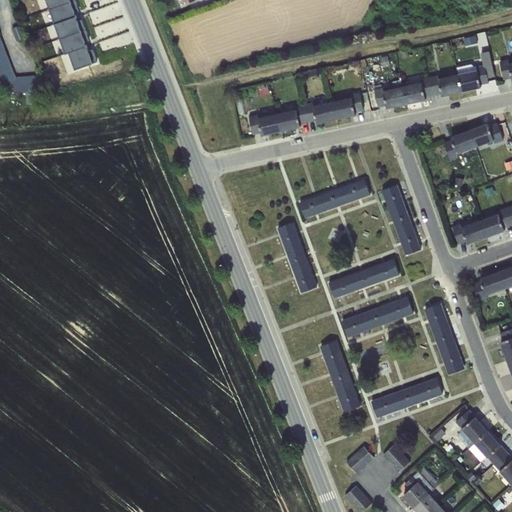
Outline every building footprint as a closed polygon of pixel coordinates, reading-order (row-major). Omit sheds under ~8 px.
[(69,0),(48,0),(64,53),(70,51),(75,67),(98,61),(94,47),(91,48),(82,18),(75,20),(69,0)] [(0,72),(3,82),(9,82),(9,91),(22,91),(39,85),(34,73),(18,73),(12,55),(12,45),(21,69),(34,65),(34,59),(24,32),(24,34),(19,20),(11,20),(9,15),(9,49),(3,33),(0,26),(0,72)] [(511,78),(511,61),(510,62),(509,59),(499,61),(503,79),(511,78)] [(476,69),(457,74),(461,92),(481,88),(481,85),(489,83),(485,65),(476,67),(476,69)] [(442,96),(461,92),(457,74),(439,78),(438,74),(429,76),(433,95),(442,93),(442,96)] [(425,96),(433,95),(429,76),(420,78),(421,81),(402,86),(406,104),(426,100),(425,96)] [(387,108),(406,104),(402,86),(384,89),(383,86),(374,88),(378,107),(386,105),(387,108)] [(351,97),(331,101),(335,120),(356,115),(355,113),(363,111),(359,92),(350,94),(351,97)] [(317,124),(335,120),(331,101),(313,105),(313,102),(304,104),(308,122),(316,121),(317,124)] [(300,124),(308,122),(304,104),(294,106),(295,109),(276,113),(280,132),(300,127),(300,124)] [(261,136),(280,132),(276,113),(258,117),(259,121),(249,123),(252,135),(260,133),(261,136)] [(488,123),(470,130),(477,148),(494,142),(496,145),(504,141),(498,124),(490,127),(488,123)] [(459,155),(477,148),(470,130),(451,137),(452,140),(444,142),(450,161),(460,157),(459,155)] [(344,187),(349,203),(371,195),(365,179),(344,187)] [(382,190),(390,212),(406,207),(398,184),(382,190)] [(322,194),(326,211),(349,203),(344,187),(322,194)] [(326,211),(322,194),(300,203),(305,218),(326,211)] [(390,212),(397,233),(413,228),(406,207),(390,212)] [(504,228),(511,226),(505,207),(497,210),(498,214),(481,219),(486,238),(505,231),(504,228)] [(467,245),(486,238),(481,219),(462,226),(461,223),(452,226),(459,245),(466,242),(467,245)] [(278,228),(285,247),(300,240),(293,222),(278,228)] [(421,250),(413,228),(397,233),(405,255),(421,250)] [(307,261),(300,240),(285,247),(292,268),(307,261)] [(394,259),(375,266),(380,282),(400,275),(394,259)] [(317,287),(307,261),(292,268),(301,293),(317,287)] [(356,291),(380,282),(375,266),(350,275),(356,291)] [(511,266),(500,271),(506,289),(511,286),(511,266)] [(488,295),(506,289),(500,271),(480,278),(481,281),(473,283),(479,301),(489,298),(488,295)] [(334,298),(356,291),(350,275),(328,283),(334,298)] [(408,297),(389,304),(394,321),(414,314),(408,297)] [(424,309),(431,328),(449,324),(441,303),(424,309)] [(369,330),(394,321),(389,304),(362,313),(369,330)] [(348,337),(369,330),(362,313),(342,320),(348,337)] [(431,328),(439,350),(457,347),(449,324),(431,328)] [(500,342),(507,360),(511,357),(511,328),(500,332),(503,341),(500,342)] [(330,374),(347,368),(337,340),(320,346),(330,374)] [(465,369),(457,347),(439,350),(448,375),(465,369)] [(338,395),(354,388),(347,368),(330,374),(338,395)] [(416,385),(421,402),(443,394),(437,377),(416,385)] [(421,402),(416,385),(391,394),(397,411),(421,402)] [(354,388),(338,395),(344,412),(361,406),(354,388)] [(397,411),(391,394),(371,401),(377,418),(397,411)] [(474,443),(490,432),(469,409),(455,422),(474,443)] [(490,432),(474,443),(469,447),(481,460),(485,456),(494,465),(507,451),(490,432)] [(399,470),(412,461),(398,441),(385,451),(399,470)] [(365,443),(347,460),(358,472),(376,455),(365,443)] [(511,456),(507,451),(494,465),(511,485),(511,456)] [(410,504),(430,493),(435,489),(419,471),(404,483),(410,489),(403,495),(410,504)] [(360,510),(372,499),(358,482),(345,494),(360,510)] [(417,511),(423,511),(438,501),(430,493),(410,504),(417,511)] [(449,511),(446,509),(445,509),(438,501),(423,511),(449,511)]
